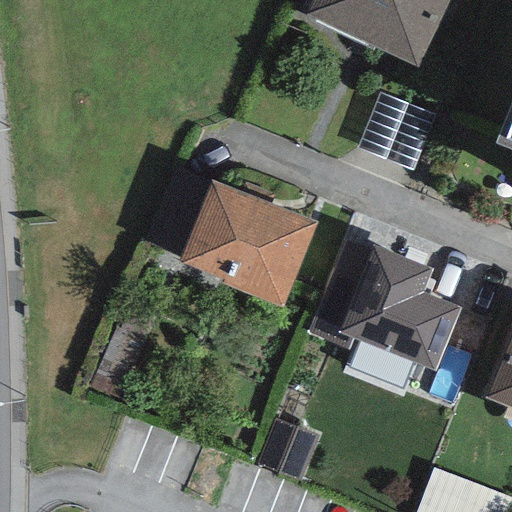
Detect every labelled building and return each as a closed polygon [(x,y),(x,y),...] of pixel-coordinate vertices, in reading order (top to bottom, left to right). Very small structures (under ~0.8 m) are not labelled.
[(306,0),(306,2),(416,53),(440,0),(306,0)] [(511,87),(503,111),(511,114),(511,87)] [(316,209),(211,168),(209,175),(174,161),(143,239),(283,294),(316,209)] [(430,257),(372,234),(337,321),(433,360),(458,296),(420,281),(430,257)] [(511,319),(486,386),(511,395),(511,319)] [(511,511),(511,506),(436,480),(425,511),(511,511)]
